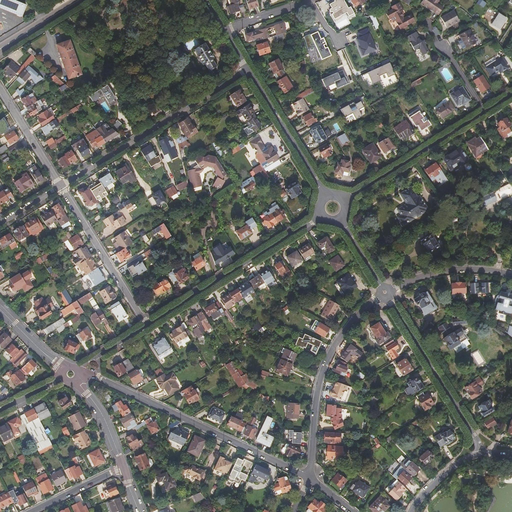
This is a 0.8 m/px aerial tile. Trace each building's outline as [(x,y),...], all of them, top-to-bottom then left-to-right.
[(0,0),(0,8),(4,10),(21,17),(25,6),(19,3),(11,0),(0,0)] [(231,15),(239,12),(237,3),(239,2),(237,0),(229,0),(231,6),(229,6),(227,7),(228,11),(230,11),(231,15)] [(245,0),(248,9),(259,6),(256,0),(245,0)] [(336,0),(334,0),(330,3),(332,8),(330,9),(329,10),(329,12),(330,13),(332,12),(333,13),(331,15),(334,20),(341,16),(340,15),(345,12),(349,19),(355,15),(350,7),(348,8),(343,0),(337,0),(336,0)] [(426,4),(436,11),(435,12),(438,15),(443,8),(439,6),(436,3),(438,0),(431,0),(432,0),(431,0),(422,0),(420,4),(424,6),(425,5),(426,4)] [(401,13),(402,13),(401,11),(402,10),(398,3),(391,7),(393,9),(386,13),(389,19),(391,18),(393,22),(395,20),(400,29),(414,21),(411,14),(404,18),(403,16),(401,13)] [(425,5),(435,12),(436,11),(426,4),(425,5)] [(447,28),(459,21),(453,10),(441,17),(447,28)] [(373,14),(370,15),(376,29),(380,27),(373,14)] [(499,30),(506,18),(499,14),(492,25),(499,30)] [(260,37),(261,40),(270,37),(267,30),(275,27),(276,31),(277,34),(283,33),(286,32),(285,28),(286,28),(284,22),(274,25),(245,35),(247,41),(260,37)] [(363,55),(376,49),(369,34),(370,33),(368,28),(358,32),(360,37),(357,39),(361,48),(360,48),(363,55)] [(469,30),(459,35),(466,47),(475,42),(469,30)] [(317,58),(329,55),(326,48),(323,49),(322,46),(325,45),(322,38),(318,40),(314,32),(303,36),(307,49),(314,47),(317,58)] [(411,45),(420,40),(415,32),(406,37),(411,45)] [(277,34),(274,36),(276,42),(281,40),(283,39),(282,37),(284,36),(283,33),(277,34)] [(421,41),(420,40),(411,45),(414,50),(416,49),(420,50),(422,55),(427,52),(424,45),(425,44),(423,40),(421,41)] [(69,79),(82,74),(70,41),(57,45),(69,79)] [(259,55),(270,52),(267,42),(256,45),(259,55)] [(213,58),(204,44),(195,50),(198,55),(197,55),(203,64),(205,63),(209,70),(215,66),(211,59),(213,58)] [(34,56),(32,55),(17,71),(20,74),(32,61),(35,57),(34,56)] [(498,55),(483,64),(491,75),(500,69),(502,72),(508,68),(501,58),(500,59),(498,55)] [(269,64),(276,79),(285,74),(278,59),(269,64)] [(9,74),(8,75),(11,78),(20,68),(11,60),(4,69),(7,72),(9,74)] [(20,74),(16,79),(22,84),(30,75),(35,83),(43,78),(32,61),(20,74)] [(383,87),(396,82),(389,62),(361,75),(367,86),(380,81),(383,87)] [(337,88),(350,83),(344,70),(322,79),(326,87),(335,83),(337,88)] [(57,82),(59,79),(55,75),(50,77),(51,78),(56,83),(57,82)] [(476,85),(485,79),(483,75),(474,80),(476,85)] [(292,88),(286,77),(277,82),(284,93),(292,88)] [(481,93),(490,87),(485,79),(476,85),(481,93)] [(93,101),(99,97),(101,101),(105,99),(110,106),(115,103),(113,99),(116,97),(108,84),(90,95),(93,101)] [(296,97),(298,100),(302,98),(317,90),(315,86),(296,97)] [(470,100),(462,87),(450,94),(457,105),(463,102),(464,104),(470,100)] [(17,92),(20,96),(25,93),(26,92),(24,88),(20,90),(17,92)] [(237,107),(246,101),(239,90),(230,96),(237,107)] [(25,93),(20,96),(25,105),(27,108),(38,101),(32,92),(27,96),(25,93)] [(298,100),(292,104),(298,112),(296,113),(298,116),(309,109),(302,98),(298,100)] [(42,102),(41,99),(38,101),(27,108),(28,111),(31,115),(37,112),(37,113),(43,109),(41,106),(44,105),(42,102)] [(361,105),(358,99),(353,102),(352,100),(343,105),(344,107),(340,109),(343,115),(350,111),(353,117),(359,113),(356,108),(361,105)] [(87,103),(85,101),(76,106),(78,109),(87,103)] [(445,103),(435,110),(437,113),(439,112),(442,118),(451,112),(450,111),(454,109),(449,102),(446,104),(445,103)] [(246,122),(255,117),(253,113),(254,113),(248,104),(241,109),(240,109),(236,111),(240,117),(241,116),(245,123),(246,122)] [(166,115),(169,113),(170,110),(167,106),(161,110),(159,106),(152,111),(156,118),(164,113),(164,114),(166,115)] [(57,115),(51,107),(39,115),(41,118),(39,119),(44,126),(49,123),(55,119),(54,117),(57,115)] [(421,131),(431,125),(427,119),(423,122),(421,119),(423,118),(419,111),(418,111),(417,109),(408,115),(409,117),(415,127),(417,126),(421,131)] [(303,118),(308,126),(317,121),(315,118),(314,119),(310,113),(303,118)] [(261,124),(256,116),(255,117),(246,122),(252,130),(253,131),(258,128),(257,127),(261,124)] [(511,125),(506,118),(497,124),(499,128),(497,129),(503,138),(507,135),(506,134),(510,131),(508,127),(511,125)] [(10,125),(6,119),(0,122),(0,129),(1,129),(5,134),(11,129),(9,126),(10,125)] [(55,119),(49,123),(53,129),(59,125),(58,123),(55,119)] [(183,121),(183,119),(178,122),(182,129),(186,136),(197,130),(194,125),(192,126),(187,119),(183,121)] [(113,125),(119,130),(123,126),(117,121),(113,125)] [(402,140),(414,133),(408,124),(404,126),(402,122),(393,128),(399,138),(400,137),(402,140)] [(102,136),(106,142),(112,138),(118,135),(106,124),(97,130),(102,136)] [(176,128),(175,124),(173,125),(178,143),(182,142),(186,140),(188,139),(186,137),(184,139),(183,137),(181,137),(179,128),(176,128)] [(319,126),(310,131),(318,144),(332,136),(329,130),(323,133),(319,126)] [(99,146),(106,142),(102,136),(97,130),(86,137),(93,148),(98,145),(99,146)] [(198,132),(197,130),(186,136),(186,137),(188,139),(198,132)] [(18,139),(13,131),(5,136),(8,141),(10,145),(16,141),(15,141),(18,139)] [(65,135),(64,132),(53,139),(55,142),(65,135)] [(345,132),(337,137),(342,145),(345,143),(348,142),(350,140),(345,132)] [(67,138),(65,135),(55,142),(56,144),(67,138)] [(279,159),(271,147),(268,146),(265,148),(259,137),(250,143),(254,149),(255,148),(257,153),(256,156),(258,158),(261,159),(260,162),(261,164),(253,169),(256,174),(264,168),(279,159)] [(384,153),(394,147),(388,137),(378,144),(384,153)] [(487,149),(480,137),(476,139),(475,138),(467,143),(475,157),(487,149)] [(167,138),(160,141),(163,149),(170,146),(171,147),(174,145),(172,141),(170,142),(170,141),(169,141),(167,138)] [(187,142),(186,140),(182,142),(178,143),(179,150),(184,149),(183,146),(184,146),(186,144),(188,146),(190,145),(188,142),(187,142)] [(24,148),(20,141),(14,145),(18,152),(24,148)] [(223,151),(216,141),(212,144),(220,157),(225,154),(223,151)] [(377,159),(380,156),(372,143),(362,150),(369,162),(376,158),(377,159)] [(82,157),(90,152),(86,145),(78,149),(82,157)] [(149,145),(141,151),(148,161),(156,156),(149,145)] [(225,154),(231,150),(228,146),(226,147),(227,149),(223,151),(225,154)] [(332,152),(328,146),(320,150),(319,152),(320,153),(322,154),(324,157),(332,152)] [(469,160),(460,147),(442,158),(450,170),(458,165),(458,166),(469,160)] [(65,154),(71,164),(77,160),(71,150),(65,154)] [(142,170),(150,165),(148,161),(147,162),(141,153),(132,159),(137,168),(140,166),(142,170)] [(63,169),(71,164),(65,154),(66,155),(58,160),(63,169)] [(226,174),(216,158),(207,155),(204,157),(200,156),(200,155),(194,159),(197,164),(197,165),(188,170),(191,185),(196,184),(197,184),(197,183),(198,183),(198,182),(199,178),(198,173),(199,173),(200,173),(202,170),(202,169),(207,166),(213,167),(216,172),(214,173),(217,177),(212,186),(213,187),(214,184),(217,186),(218,185),(221,187),(224,181),(222,179),(223,176),(226,174)] [(281,163),(279,159),(264,168),(266,171),(268,169),(269,171),(281,163)] [(347,172),(350,162),(341,160),(340,163),(337,163),(335,172),(335,174),(338,174),(339,174),(341,174),(341,175),(347,177),(348,172),(347,172)] [(131,172),(126,163),(124,165),(125,167),(116,172),(123,184),(130,180),(132,183),(137,180),(135,177),(131,172)] [(447,180),(435,163),(425,170),(432,181),(436,178),(438,182),(439,181),(441,184),(447,180)] [(31,174),(37,184),(44,180),(38,170),(31,174)] [(34,184),(26,171),(22,174),(23,177),(15,182),(20,192),(29,186),(29,187),(34,184)] [(106,174),(99,179),(101,182),(105,189),(107,187),(107,186),(114,181),(109,173),(108,173),(108,172),(106,174)] [(201,185),(199,173),(198,173),(199,178),(198,182),(198,183),(197,183),(197,184),(196,184),(191,185),(192,187),(201,185)] [(252,181),(250,177),(237,185),(240,189),(243,187),(246,191),(250,188),(252,187),(253,186),(254,188),(256,186),(253,181),(252,181)] [(96,182),(89,187),(90,188),(99,203),(103,200),(102,198),(105,196),(104,195),(108,193),(105,189),(101,182),(97,185),(96,182)] [(299,186),(296,182),(285,189),(291,198),(301,193),(297,188),(299,186)] [(173,186),(166,191),(170,197),(177,193),(173,186)] [(417,197),(411,187),(400,193),(407,204),(398,210),(401,215),(397,217),(402,225),(413,219),(412,217),(416,214),(417,216),(426,211),(425,209),(427,208),(420,196),(417,197)] [(0,201),(2,204),(13,197),(8,188),(0,192),(0,201)] [(99,203),(90,188),(85,191),(84,188),(78,191),(81,195),(82,196),(82,198),(84,200),(83,201),(87,207),(90,207),(96,203),(97,205),(99,203)] [(162,188),(151,193),(157,207),(168,203),(162,188)] [(494,191),(483,197),(487,206),(499,200),(494,191)] [(131,203),(129,199),(121,204),(121,203),(118,204),(115,206),(119,211),(125,207),(131,203)] [(59,203),(50,209),(52,211),(57,220),(61,226),(69,221),(59,203)] [(135,208),(131,203),(125,207),(128,212),(135,208)] [(456,209),(452,203),(448,206),(452,212),(456,209)] [(119,211),(115,206),(105,212),(102,214),(103,215),(99,218),(101,222),(104,220),(112,215),(119,211)] [(271,214),(277,222),(285,217),(283,214),(284,213),(283,210),(281,211),(279,208),(271,214)] [(57,220),(52,211),(47,214),(45,215),(44,214),(40,216),(47,227),(47,226),(50,230),(55,227),(52,223),(57,220)] [(268,228),(277,222),(271,214),(270,212),(267,214),(266,212),(264,214),(266,217),(263,219),(264,221),(263,222),(265,226),(266,225),(268,228)] [(112,215),(104,220),(108,227),(111,225),(114,226),(116,230),(123,225),(122,224),(126,222),(122,216),(118,218),(117,221),(115,220),(112,215)] [(27,224),(24,226),(29,233),(31,232),(33,235),(44,228),(37,217),(33,220),(33,219),(26,223),(27,224)] [(250,230),(256,226),(252,218),(245,222),(247,225),(235,232),(241,240),(252,233),(250,230)] [(71,224),(69,221),(61,226),(63,229),(71,224)] [(171,236),(163,223),(154,229),(156,233),(161,230),(167,239),(171,236)] [(29,233),(24,226),(21,227),(21,226),(16,229),(17,231),(15,233),(20,240),(27,236),(26,235),(29,233)] [(419,234),(423,240),(431,235),(427,229),(419,234)] [(118,252),(125,247),(132,243),(129,238),(127,238),(123,232),(114,238),(117,242),(115,243),(118,247),(116,248),(118,252)] [(0,239),(0,245),(2,249),(10,244),(15,241),(12,236),(11,236),(9,233),(0,239)] [(83,244),(77,234),(72,237),(69,239),(65,242),(70,251),(74,249),(75,250),(83,244)] [(439,247),(436,243),(431,235),(423,240),(421,241),(424,246),(425,246),(429,253),(439,247)] [(334,250),(327,237),(318,243),(321,248),(324,246),(329,253),(334,250)] [(299,250),(304,258),(313,252),(308,244),(299,250)] [(221,245),(210,249),(215,263),(235,256),(232,246),(223,249),(221,245)] [(81,250),(80,248),(75,251),(79,258),(74,261),(76,266),(78,264),(89,257),(91,256),(86,247),(81,250)] [(118,252),(116,253),(121,262),(130,256),(129,254),(131,253),(129,250),(127,251),(125,247),(118,252)] [(153,255),(150,249),(144,253),(148,259),(153,255)] [(292,266),(301,260),(296,251),(287,257),(292,266)] [(204,265),(205,264),(200,256),(201,256),(199,252),(192,256),(195,260),(191,262),(196,270),(204,265)] [(344,265),(337,256),(329,262),(336,271),(344,265)] [(84,270),(86,274),(88,273),(96,268),(94,265),(92,261),(89,257),(78,264),(82,271),(84,270)] [(292,275),(283,260),(275,265),(281,277),(287,273),(289,277),(292,275)] [(140,264),(138,261),(127,268),(133,277),(138,273),(139,275),(147,270),(142,262),(140,264)] [(105,279),(98,267),(96,268),(88,273),(95,285),(105,279)] [(189,276),(184,268),(178,272),(177,270),(173,273),(180,284),(189,278),(188,277),(189,276)] [(268,269),(259,275),(264,282),(267,287),(276,282),(268,269)] [(50,273),(53,278),(53,279),(58,277),(54,270),(50,273)] [(22,287),(24,289),(32,284),(28,279),(32,277),(28,271),(21,275),(19,273),(10,279),(13,284),(10,286),(13,291),(18,288),(21,288),(22,287)] [(264,282),(259,275),(249,281),(254,289),(264,282)] [(344,294),(356,286),(353,281),(352,283),(347,275),(337,282),(344,294)] [(168,288),(171,286),(167,279),(166,280),(165,278),(162,280),(162,281),(158,284),(158,283),(153,286),(158,296),(168,289),(168,288)] [(254,291),(248,282),(238,289),(243,297),(243,298),(254,291)] [(466,293),(466,284),(465,283),(461,284),(461,283),(455,283),(455,284),(451,284),(451,294),(453,298),(457,298),(458,293),(466,293)] [(481,284),(479,284),(478,284),(478,283),(471,284),(471,293),(478,293),(478,288),(481,288),(481,284)] [(109,286),(99,292),(106,303),(116,297),(114,293),(116,291),(114,288),(112,290),(109,286)] [(243,297),(238,289),(232,292),(231,290),(228,293),(229,294),(234,303),(243,297)] [(59,292),(67,306),(69,305),(61,291),(59,292)] [(77,300),(79,305),(89,299),(92,297),(89,292),(77,300)] [(432,301),(426,292),(414,300),(417,305),(418,304),(425,314),(434,308),(431,301),(432,301)] [(511,314),(511,310),(511,295),(500,293),(499,297),(497,303),(495,310),(511,314)] [(234,303),(229,294),(221,299),(222,301),(221,302),(225,309),(234,303)] [(42,319),(55,311),(47,298),(43,301),(41,297),(34,302),(36,306),(34,308),(38,315),(39,315),(42,319)] [(92,297),(89,299),(94,308),(98,306),(92,297)] [(67,306),(61,310),(64,315),(75,309),(79,315),(84,312),(79,305),(77,300),(69,305),(67,306)] [(334,313),(339,305),(330,300),(321,315),(328,320),(333,312),(334,313)] [(125,312),(118,301),(101,312),(103,315),(111,309),(119,322),(124,319),(123,318),(126,316),(124,312),(125,312)] [(224,312),(217,301),(205,310),(209,316),(219,310),(222,315),(224,313),(224,312)] [(283,312),(292,306),(290,303),(282,310),(283,312)] [(101,321),(103,324),(107,321),(103,315),(101,312),(100,309),(90,315),(96,324),(101,321)] [(224,312),(224,313),(230,321),(233,319),(227,310),(224,312)] [(200,324),(204,331),(211,326),(201,312),(195,316),(200,324)] [(80,317),(79,315),(68,322),(69,324),(70,325),(78,320),(78,319),(80,317)] [(195,316),(195,315),(188,320),(194,329),(193,330),(194,331),(193,333),(194,336),(197,335),(198,338),(202,335),(201,333),(204,331),(200,324),(195,316)] [(44,329),(47,334),(57,328),(66,323),(63,318),(44,329)] [(378,344),(390,337),(387,332),(385,333),(382,328),(384,327),(381,321),(370,328),(376,339),(375,339),(378,344)] [(66,323),(57,328),(59,332),(66,328),(65,327),(69,324),(68,322),(66,323)] [(184,322),(181,325),(187,334),(190,332),(184,322)] [(324,337),(329,328),(319,322),(314,331),(324,337)] [(439,327),(446,338),(452,334),(445,323),(439,327)] [(187,334),(181,325),(176,329),(176,330),(173,332),(169,335),(172,340),(174,339),(176,343),(182,339),(184,339),(188,337),(187,334)] [(76,335),(80,342),(83,340),(83,341),(86,338),(87,339),(92,336),(87,328),(76,335)] [(452,334),(446,338),(444,339),(451,349),(454,347),(457,352),(470,344),(460,328),(456,331),(455,329),(453,330),(454,332),(452,334)] [(5,333),(0,337),(0,343),(4,348),(12,340),(5,333)] [(316,353),(321,341),(304,333),(302,338),(299,337),(295,345),(303,349),(304,347),(306,348),(308,343),(313,346),(311,350),(316,353)] [(171,347),(164,336),(159,339),(160,342),(157,344),(157,342),(156,343),(152,346),(158,355),(171,347)] [(78,348),(80,345),(69,340),(65,349),(73,353),(76,347),(78,348)] [(397,348),(392,340),(384,345),(386,348),(386,349),(392,359),(398,355),(394,350),(397,348)] [(16,359),(24,352),(21,349),(19,351),(12,344),(6,350),(12,357),(10,359),(13,362),(16,359)] [(293,352),(294,348),(288,345),(286,349),(285,349),(283,353),(281,359),(292,363),(296,354),(293,352)] [(27,355),(24,352),(16,359),(19,362),(27,355)] [(377,354),(375,352),(368,357),(369,360),(377,354)] [(412,370),(403,355),(394,361),(403,376),(412,370)] [(129,369),(130,371),(134,369),(128,359),(124,361),(129,369)] [(287,376),(292,363),(281,359),(276,371),(287,376)] [(32,360),(23,368),(29,373),(37,365),(32,360)] [(118,376),(129,369),(124,361),(121,364),(120,362),(114,367),(116,371),(115,372),(118,376)] [(245,384),(235,367),(232,361),(226,365),(239,387),(245,384)] [(336,369),(335,372),(340,374),(340,375),(343,376),(347,368),(344,367),(345,363),(339,361),(336,369)] [(243,375),(240,369),(235,367),(245,384),(249,386),(253,389),(256,383),(250,380),(246,374),(243,375)] [(23,382),(28,377),(20,369),(10,378),(15,383),(16,385),(22,381),(23,382)] [(143,379),(137,369),(128,374),(133,383),(137,380),(138,382),(143,379)] [(158,376),(155,378),(157,381),(157,382),(161,388),(163,387),(164,388),(168,395),(179,388),(174,380),(176,379),(172,372),(166,376),(163,373),(158,376)] [(476,381),(475,381),(477,385),(480,385),(483,384),(478,376),(474,378),(476,381)] [(413,393),(423,387),(417,377),(407,383),(409,386),(404,390),(408,396),(413,393)] [(477,385),(475,381),(464,387),(471,399),(481,392),(477,385)] [(347,385),(335,382),(334,387),(335,387),(334,391),(333,390),(332,390),(332,391),(330,391),(329,394),(330,395),(330,396),(341,399),(344,390),(346,389),(347,385)] [(199,391),(195,384),(182,391),(189,403),(195,400),(196,401),(199,399),(196,394),(199,391)] [(351,387),(356,396),(359,394),(354,385),(351,387)] [(424,395),(422,392),(416,396),(418,399),(417,399),(424,410),(430,407),(429,404),(432,402),(427,393),(424,395)] [(66,397),(59,402),(63,409),(72,403),(69,400),(66,397)] [(129,412),(130,411),(126,404),(123,406),(120,401),(112,406),(115,412),(118,410),(122,417),(129,412)] [(493,410),(487,401),(484,403),(484,402),(480,404),(481,404),(478,406),(481,412),(480,412),(483,417),(493,410)] [(44,403),(34,408),(40,420),(51,415),(44,403)] [(298,404),(288,403),(287,418),(297,418),(298,404)] [(331,415),(331,419),(340,420),(341,409),(335,409),(335,406),(327,405),(326,415),(331,415)] [(40,420),(34,408),(21,415),(38,451),(52,444),(40,420)] [(371,419),(364,408),(361,408),(368,420),(371,419)] [(224,414),(212,409),(208,417),(220,422),(224,414)] [(80,416),(78,412),(69,416),(73,425),(76,430),(87,425),(84,420),(83,421),(80,416)] [(129,412),(122,417),(120,419),(126,428),(127,427),(129,430),(135,426),(137,425),(133,419),(134,418),(133,416),(131,415),(129,412)] [(245,425),(245,423),(243,422),(245,416),(237,412),(234,418),(231,416),(227,424),(242,431),(245,425)] [(256,419),(251,417),(249,416),(245,423),(245,425),(247,426),(243,434),(253,438),(257,430),(256,430),(252,427),(253,425),(256,419)] [(154,421),(151,417),(144,421),(147,425),(155,438),(158,436),(157,434),(155,435),(154,433),(159,429),(154,421)] [(265,433),(272,419),(267,417),(256,440),(269,445),(273,437),(265,433)] [(12,430),(14,436),(16,438),(21,435),(17,427),(21,425),(17,418),(8,422),(12,430)] [(422,421),(420,418),(410,423),(412,427),(422,421)] [(489,418),(481,422),(485,430),(493,425),(489,418)] [(64,419),(58,422),(65,437),(70,434),(67,429),(69,428),(64,419)] [(340,420),(331,419),(330,421),(334,430),(342,426),(343,424),(342,421),(340,420)] [(181,422),(176,420),(169,426),(171,428),(176,425),(181,422)] [(12,430),(8,423),(0,427),(0,433),(4,441),(14,436),(12,430)] [(412,427),(410,423),(402,429),(404,432),(412,427)] [(176,425),(171,428),(165,432),(171,435),(169,438),(183,445),(188,433),(177,428),(176,425)] [(87,437),(84,430),(72,436),(80,450),(92,444),(88,436),(87,437)] [(301,434),(301,433),(297,432),(292,432),(292,430),(288,430),(288,434),(288,435),(288,439),(291,439),(291,443),(301,444),(301,439),(302,434),(301,434)] [(450,440),(454,438),(449,430),(445,432),(442,434),(441,432),(434,437),(440,447),(445,444),(446,444),(451,441),(450,440)] [(345,433),(335,432),(335,433),(325,432),(324,442),(327,442),(327,443),(344,444),(345,433)] [(130,446),(133,450),(134,450),(141,446),(143,445),(141,439),(138,441),(135,436),(133,437),(132,435),(127,438),(128,440),(127,441),(130,446)] [(205,440),(195,435),(187,451),(198,456),(205,440)] [(285,453),(289,445),(286,443),(284,447),(282,447),(281,450),(282,451),(285,453)] [(54,447),(52,444),(38,451),(40,454),(54,447)] [(301,450),(289,444),(289,445),(285,453),(290,456),(290,454),(293,456),(294,453),(298,455),(301,450)] [(341,446),(327,445),(327,459),(332,459),(332,457),(336,458),(336,459),(338,459),(340,458),(341,446)] [(141,446),(134,450),(137,456),(135,457),(140,470),(149,466),(148,464),(146,458),(141,446)] [(435,454),(430,448),(427,451),(419,457),(424,464),(432,457),(432,456),(435,454)] [(89,454),(95,465),(95,466),(104,461),(98,449),(89,454)] [(22,464),(27,461),(24,454),(18,457),(22,464)] [(227,473),(231,463),(227,461),(224,460),(224,458),(220,456),(214,469),(222,473),(223,471),(227,473)] [(245,481),(253,463),(246,459),(244,462),(242,461),(243,460),(237,457),(227,480),(232,483),(233,481),(239,484),(241,479),(245,481)] [(400,465),(411,477),(413,475),(419,470),(410,461),(407,458),(400,465)] [(267,470),(255,464),(252,472),(259,476),(259,477),(266,480),(269,473),(267,472),(267,470)] [(188,466),(181,468),(183,474),(187,473),(191,475),(192,476),(201,480),(205,471),(193,465),(191,468),(188,466)] [(79,475),(83,473),(80,466),(76,468),(75,466),(70,468),(70,469),(65,471),(70,480),(74,478),(75,478),(79,476),(79,475)] [(51,475),(56,486),(67,480),(62,470),(51,475)] [(404,485),(411,478),(403,471),(397,477),(404,485)] [(166,472),(156,476),(158,482),(163,480),(167,491),(177,487),(171,473),(167,474),(166,472)] [(54,489),(53,488),(46,473),(36,478),(44,494),(54,489)] [(340,488),(346,480),(337,473),(332,481),(340,488)] [(286,476),(277,479),(272,489),(273,489),(272,493),(275,494),(291,490),(287,477),(286,476)] [(163,480),(158,482),(163,493),(167,491),(163,480)] [(23,486),(28,496),(34,493),(35,495),(39,493),(33,481),(23,486)] [(369,487),(359,481),(355,486),(352,490),(362,497),(369,487)] [(400,493),(405,488),(399,482),(394,487),(389,492),(396,499),(401,494),(400,493)] [(111,485),(108,486),(109,488),(104,490),(107,498),(119,493),(116,485),(112,487),(111,485)] [(201,489),(200,492),(205,498),(212,505),(214,501),(201,489)] [(13,501),(8,492),(0,495),(0,507),(0,508),(13,501)] [(200,492),(193,495),(196,501),(205,498),(200,492)] [(23,493),(16,497),(16,498),(15,499),(17,502),(18,502),(20,505),(27,501),(23,493)] [(389,506),(379,496),(369,507),(373,511),(379,511),(382,509),(384,511),(389,506)] [(116,511),(124,509),(119,497),(108,501),(112,511),(116,511)] [(321,511),(322,511),(327,506),(320,501),(319,503),(314,499),(308,507),(309,508),(306,511),(307,511),(318,511),(320,510),(321,511)] [(90,511),(89,509),(87,506),(83,508),(80,502),(72,506),(75,511),(90,511)]
